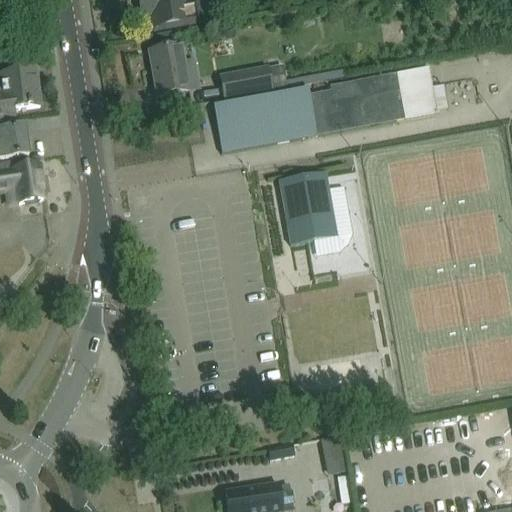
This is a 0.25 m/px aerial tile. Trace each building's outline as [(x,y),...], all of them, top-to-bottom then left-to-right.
[(138,0),(141,16),(152,14),(155,31),(199,23),(196,5),(183,8),(182,0),(138,0)] [(183,48),(168,51),(148,54),(156,100),(191,93),(183,48)] [(286,91),(285,88),(282,68),(268,71),(268,70),(219,79),(223,103),(286,91)] [(392,78),(400,123),(437,117),(428,71),(392,78)] [(35,73),(0,77),(0,92),(1,96),(0,96),(0,122),(13,121),(13,112),(39,109),(35,73)] [(313,139),(400,123),(392,78),(329,90),(330,94),(306,98),(313,139)] [(223,156),(313,139),(306,98),(299,100),(297,91),(214,105),(223,156)] [(24,128),(0,131),(0,162),(28,158),(24,128)] [(13,164),(0,166),(0,194),(16,192),(18,206),(43,202),(37,170),(15,173),(13,164)] [(326,177),(279,185),(290,247),(337,239),(326,177)] [(165,178),(142,182),(144,192),(166,188),(165,178)] [(372,384),(388,383),(381,311),(366,313),(372,384)] [(378,386),(341,393),(345,409),(381,403),(378,386)] [(293,458),(291,448),(267,452),(269,463),(293,458)] [(347,479),(336,481),(340,507),(351,506),(347,479)] [(511,511),(511,483),(420,494),(421,511),(511,511)] [(289,486),(278,487),(225,495),(227,511),(292,511),(292,506),(293,506),(291,493),(290,493),(289,486)]
